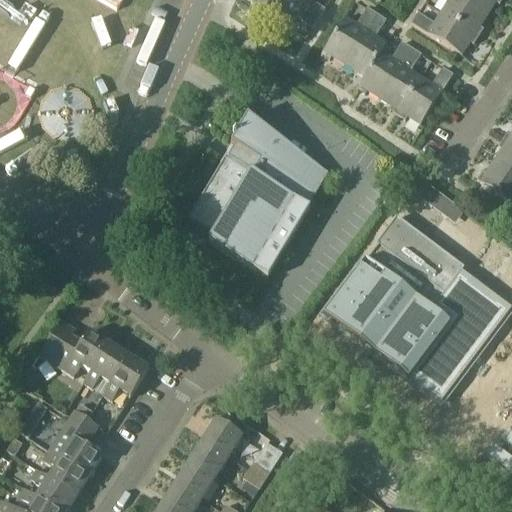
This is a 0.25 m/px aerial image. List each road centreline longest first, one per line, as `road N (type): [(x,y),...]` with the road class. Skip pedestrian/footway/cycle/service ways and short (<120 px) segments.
road 1 (tertiary): [(83,258),(202,0)]
road 2 (residential): [(411,511),(210,356)]
road 3 (residential): [(107,511),(210,356)]
road 4 (residential): [(210,356),(83,258)]
road 5 (residential): [(442,170),(511,64)]
